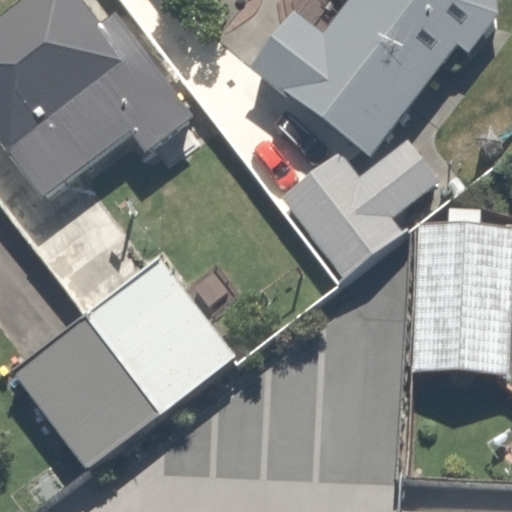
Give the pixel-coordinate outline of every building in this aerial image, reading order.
[(0,155),(39,210),(130,143),(144,163),(197,124),(119,18),(109,24),(91,0),(36,0),(0,27),(0,155)] [(295,15),(250,71),(358,158),(443,51),(458,64),(500,11),(496,8),(494,0),(352,0),(323,38),(295,15)] [(394,229),(338,160),(283,204),(338,273),(394,229)] [(511,214),(418,210),(411,375),(511,379),(511,214)] [(242,359),(151,248),(6,367),(96,478),(242,359)]
